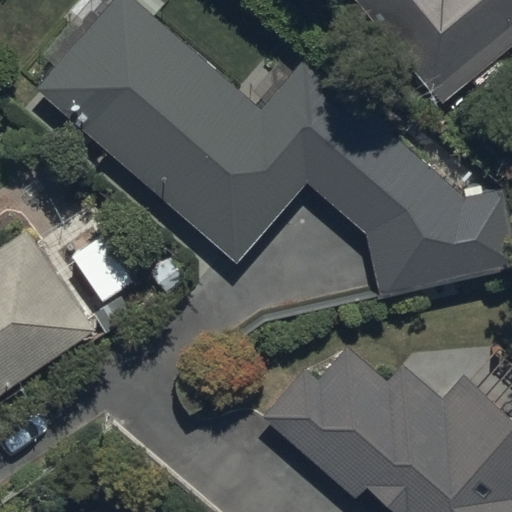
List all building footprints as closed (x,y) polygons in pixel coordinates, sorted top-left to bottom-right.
[(149,0),(94,0),(33,67),(229,244),(299,166),(362,223),(373,271),(508,246),(500,173),(458,180),(299,39),(252,89),(149,0)] [(511,0),(366,0),(436,83),(511,20),(511,0)] [(0,370),(89,309),(22,211),(0,226),(0,370)] [(98,218),(69,238),(100,284),(129,264),(98,218)] [(392,511),(511,511),(511,395),(461,353),(439,380),(398,346),(383,364),(341,329),(314,362),(301,350),(259,401),(392,511)]
